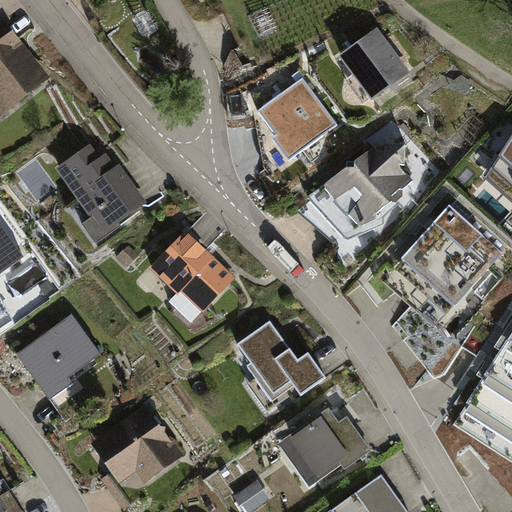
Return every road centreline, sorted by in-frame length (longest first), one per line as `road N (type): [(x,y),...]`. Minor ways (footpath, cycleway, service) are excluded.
road 1 (residential): [(191,165),(358,331),(464,511)]
road 2 (residential): [(49,0),(191,165)]
road 3 (residential): [(191,165),(207,132),(211,89),(162,0)]
road 4 (residential): [(392,0),(511,82)]
road 5 (residential): [(0,399),(46,456),(74,511)]
